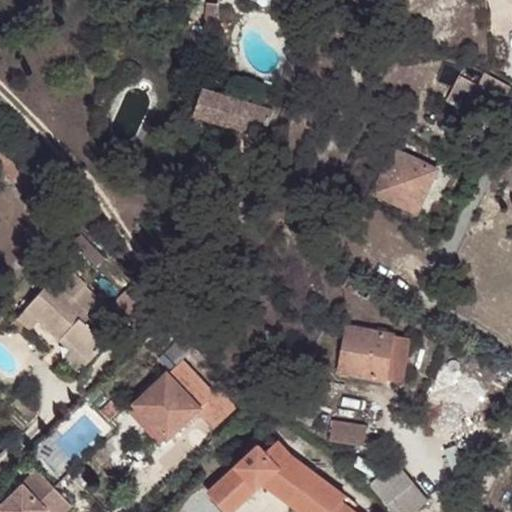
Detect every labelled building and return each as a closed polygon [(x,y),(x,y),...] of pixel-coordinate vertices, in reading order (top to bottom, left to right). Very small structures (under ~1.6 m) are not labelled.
[(222,2),(211,1),(208,28),(219,30),(222,2)] [(461,77),(455,86),(451,92),(495,117),(511,86),(485,71),(484,81),(479,88),(461,77)] [(230,91),(219,77),(211,91),(204,89),(196,116),(269,136),(268,134),(277,137),(288,102),(281,99),(234,85),(230,91)] [(0,151),(0,166),(13,180),(23,171),(2,149),(0,151)] [(374,190),(416,211),(438,170),(394,149),(374,190)] [(275,178),(282,174),(272,153),(264,157),(275,178)] [(81,234),(72,243),(93,266),(102,258),(81,234)] [(346,283),(368,298),(373,290),(349,276),(346,283)] [(69,295),(49,277),(26,301),(39,314),(34,318),(56,339),(60,335),(70,344),(85,358),(103,341),(77,316),(84,308),(95,319),(107,307),(81,282),(69,295)] [(13,314),(26,327),(34,318),(39,314),(26,301),(13,314)] [(238,330),(244,320),(244,318),(241,314),(237,313),(232,315),(227,325),(238,330)] [(13,314),(6,322),(19,334),(26,327),(13,314)] [(341,371),(383,380),(391,335),(347,327),(341,371)] [(391,335),(383,380),(400,383),(408,337),(391,335)] [(76,368),(85,358),(70,344),(61,354),(76,368)] [(143,345),(133,354),(144,364),(153,355),(143,345)] [(166,375),(127,412),(161,448),(197,414),(213,431),(223,421),(176,371),(169,377),(166,375)] [(218,390),(242,412),(250,406),(224,385),(218,390)] [(93,408),(106,422),(112,418),(118,424),(126,417),(110,401),(105,405),(100,400),(93,408)] [(310,421),(315,410),(295,401),(290,413),(310,421)] [(363,442),(366,423),(333,417),(330,436),(363,442)] [(231,511),(265,480),(305,511),(356,511),(353,509),(357,503),(293,454),(279,439),(267,450),(260,443),(210,491),(228,511),(231,511)] [(410,511),(428,497),(397,460),(372,481),(396,511),(410,511)] [(37,469),(0,505),(0,511),(43,511),(48,507),(52,511),(63,511),(72,504),(37,469)] [(357,503),(353,509),(356,511),(366,511),(367,511),(357,503)]
